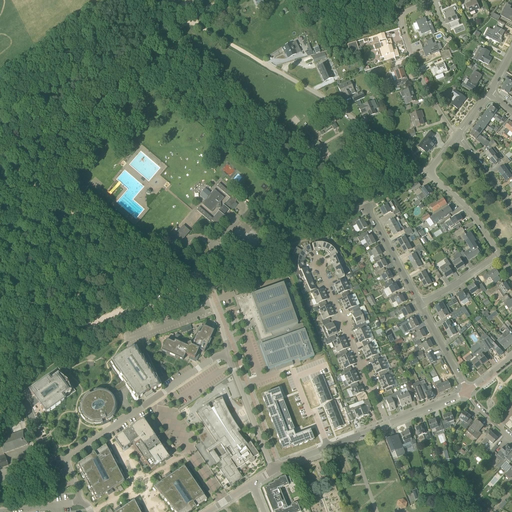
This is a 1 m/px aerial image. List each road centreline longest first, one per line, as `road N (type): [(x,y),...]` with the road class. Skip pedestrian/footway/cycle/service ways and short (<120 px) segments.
road 1 (residential): [(78,502),(64,460),(224,355)]
road 2 (track): [(151,46),(0,153)]
road 3 (unclassified): [(386,425),(316,260)]
road 4 (track): [(141,251),(43,193),(0,153)]
road 5 (residential): [(456,137),(417,69),(401,16),(434,0)]
road 6 (track): [(326,99),(190,19)]
road 7 (unclassified): [(224,355),(204,288),(141,251)]
road 8 (residential): [(428,173),(326,99)]
road 9 (residential): [(272,470),(224,355)]
